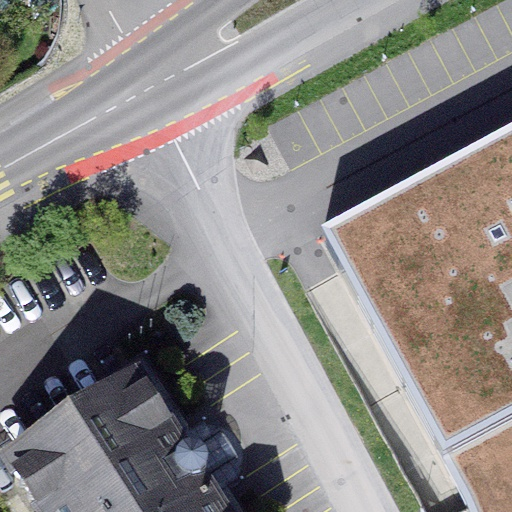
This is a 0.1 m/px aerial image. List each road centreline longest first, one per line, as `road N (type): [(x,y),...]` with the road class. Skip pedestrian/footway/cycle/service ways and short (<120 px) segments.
road 1 (residential): [(220,238),(511,80)]
road 2 (residential): [(359,511),(220,238)]
road 3 (primary): [(146,91),(309,0)]
road 4 (primary): [(0,174),(146,91)]
road 5 (residential): [(220,238),(146,91)]
